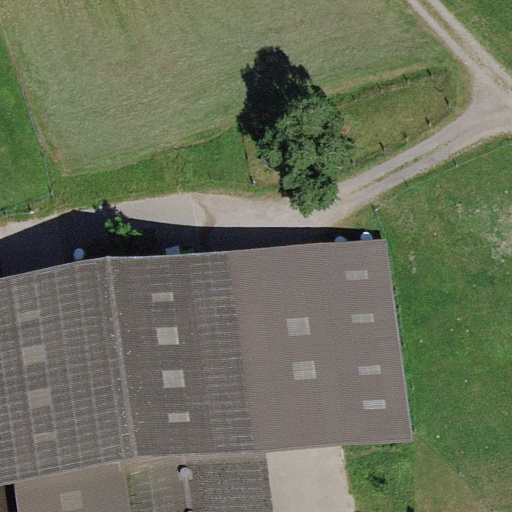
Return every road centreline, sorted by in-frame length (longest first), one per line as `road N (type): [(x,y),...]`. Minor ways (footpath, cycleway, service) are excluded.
road 1 (track): [(511,101),(319,206),(0,245)]
road 2 (track): [(511,91),(423,0)]
